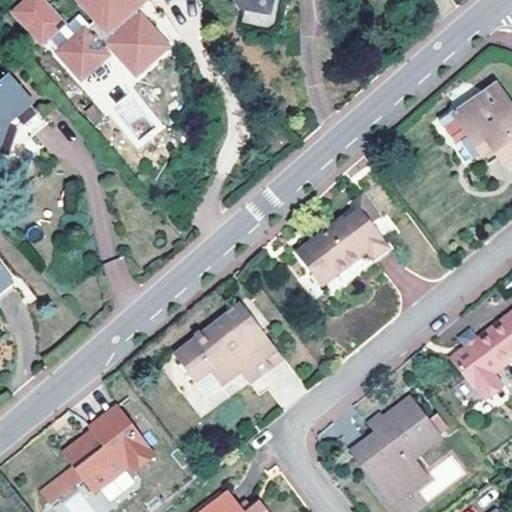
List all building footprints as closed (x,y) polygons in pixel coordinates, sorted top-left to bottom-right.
[(46,0),(31,0),(18,13),(46,44),(69,24),(46,0)] [(77,0),(94,19),(58,53),(82,81),(114,52),(136,76),(167,48),(156,35),(158,33),(144,18),(142,20),(134,11),(144,0),(77,0)] [(0,152),(10,125),(34,104),(9,76),(0,82),(0,152)] [(453,119),(441,128),(451,142),(464,132),(485,160),(496,153),(500,158),(511,148),(511,108),(489,78),(447,110),(453,119)] [(435,119),(441,128),(453,119),(447,110),(435,119)] [(31,134),(46,124),(37,112),(22,122),(31,134)] [(339,216),(328,224),(332,228),(317,240),(314,235),(292,251),(305,267),(312,262),(326,280),(364,252),(370,260),(386,248),(368,225),(377,218),(360,195),(350,203),(355,210),(343,220),(339,216)] [(328,224),(314,235),(317,240),(332,228),(328,224)] [(390,254),(386,248),(370,260),(374,266),(390,254)] [(103,263),(114,292),(133,285),(122,256),(103,263)] [(319,285),(326,280),(312,262),(305,267),(319,285)] [(0,296),(14,285),(0,267),(0,296)] [(204,399),(239,373),(248,366),(257,377),(280,358),(240,307),(173,359),(204,399)] [(465,349),(450,360),(473,391),(476,388),(482,396),(499,382),(493,374),(511,359),(511,313),(503,320),(502,319),(476,340),(469,330),(457,340),(460,343),(465,349)] [(248,366),(239,373),(248,384),(257,377),(248,366)] [(406,400),(379,421),(388,433),(380,439),(376,434),(373,437),(353,453),(385,497),(399,486),(405,494),(425,478),(410,459),(436,438),(406,400)] [(128,401),(116,410),(141,443),(153,433),(128,401)] [(154,460),(141,443),(116,410),(92,430),(96,437),(87,444),(85,440),(65,455),(94,494),(129,468),(134,475),(154,460)] [(363,424),(373,437),(376,434),(380,439),(388,433),(379,421),(375,415),(363,424)] [(391,505),(405,494),(399,486),(385,497),(391,505)] [(266,511),(260,504),(249,511),(243,511),(229,493),(202,511),(266,511)]
